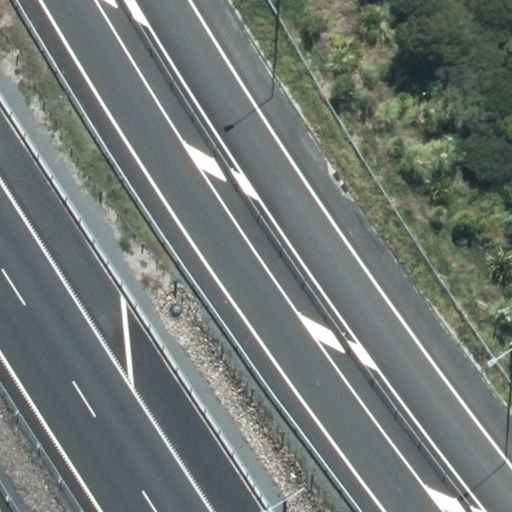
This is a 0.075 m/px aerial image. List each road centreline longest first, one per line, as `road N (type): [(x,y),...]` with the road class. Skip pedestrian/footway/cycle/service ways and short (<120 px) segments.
road 1 (primary): [(434,511),(70,0)]
road 2 (primary): [(161,0),(251,157),(511,488)]
road 3 (motorway): [(0,260),(168,511)]
